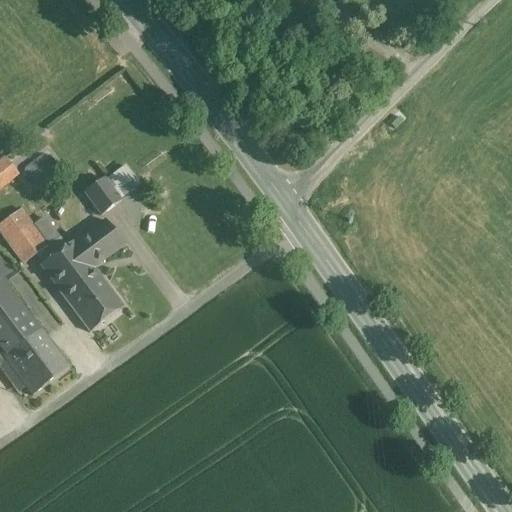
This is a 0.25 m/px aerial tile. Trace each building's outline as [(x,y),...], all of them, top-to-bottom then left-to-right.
[(48,150),(24,167),(35,182),(59,165),(48,150)] [(5,160),(0,163),(0,190),(18,176),(5,160)] [(104,180),(84,195),(101,217),(120,203),(104,180)] [(21,213),(0,228),(0,233),(23,265),(46,248),(21,213)] [(104,222),(75,244),(74,243),(43,265),(61,289),(57,291),(58,292),(57,293),(89,334),(122,309),(93,270),(123,248),(104,222)] [(40,333),(1,282),(0,283),(0,368),(7,363),(5,360),(40,333)] [(40,333),(5,360),(7,363),(34,398),(70,370),(41,332),(40,333)]
